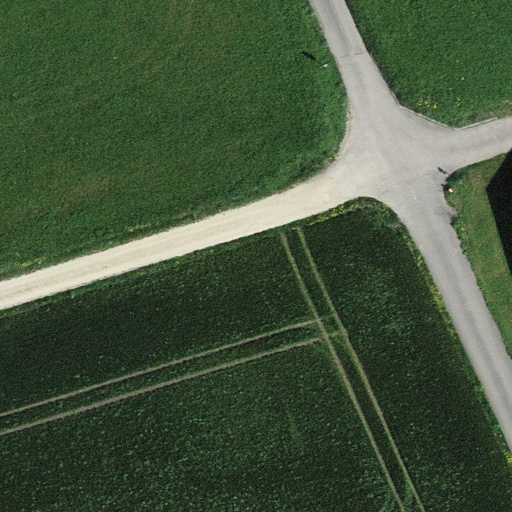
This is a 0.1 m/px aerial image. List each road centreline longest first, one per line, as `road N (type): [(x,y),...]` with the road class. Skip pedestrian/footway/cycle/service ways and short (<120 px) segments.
road 1 (track): [(511,133),(0,289)]
road 2 (unclassified): [(327,0),(511,410)]
